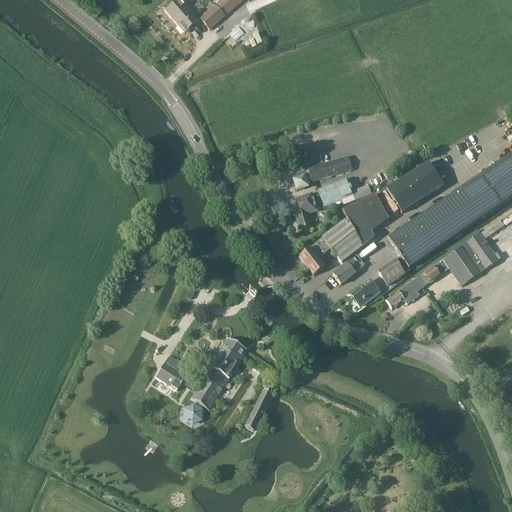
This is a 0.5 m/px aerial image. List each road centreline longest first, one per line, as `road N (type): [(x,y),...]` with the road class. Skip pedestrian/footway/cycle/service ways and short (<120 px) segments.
road 1 (tertiary): [(511,475),(490,417),(458,374),(303,306),(247,242),(166,92),(59,0)]
road 2 (unknown): [(316,315),(376,265),(384,235),(503,156)]
road 3 (unknown): [(496,304),(450,289),(431,293),(385,342)]
